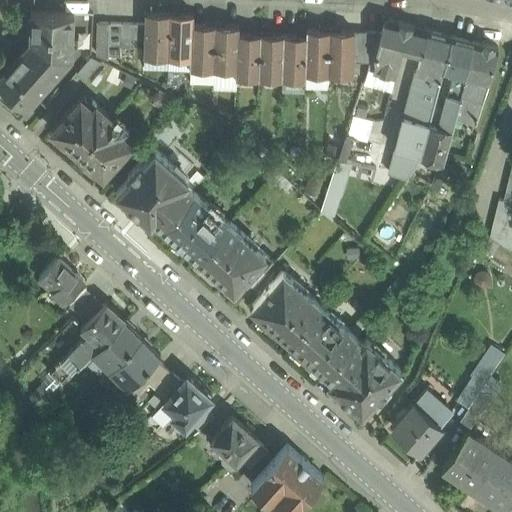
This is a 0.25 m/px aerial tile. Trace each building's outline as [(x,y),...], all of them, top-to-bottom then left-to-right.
[(71,11),(33,10),(31,38),(0,74),(0,81),(25,104),(70,54),(71,11)] [(169,12),(148,11),(146,11),(146,23),(145,47),(144,55),(146,55),(167,56),(168,56),(170,12),(169,12)] [(192,13),(170,12),(168,56),(169,56),(189,56),(189,57),(190,57),(191,57),(192,23),(193,23),(193,13),(192,13)] [(427,29),(389,19),(384,22),(384,23),(382,31),(380,31),(370,61),(368,67),(394,74),(402,43),(422,49),(427,29)] [(110,21),(98,21),(96,53),(108,57),(109,54),(110,21)] [(122,22),(110,21),(109,54),(120,55),(121,46),(122,22)] [(134,22),(122,22),(121,46),(133,46),(134,22)] [(146,23),(134,22),(133,46),(145,47),(146,23)] [(193,23),(192,23),(191,57),(190,57),(190,67),(191,67),(212,67),(212,68),(213,68),(215,23),(214,23),(214,24),(193,23)] [(237,25),(216,24),(216,23),(215,23),(213,68),(215,68),(235,68),(237,68),(238,32),(239,32),(239,24),(237,24),(237,25)] [(330,29),(307,28),(306,35),(307,35),(305,72),(306,72),(328,73),(330,29)] [(452,35),(427,28),(427,29),(422,49),(416,70),(441,76),(443,70),(452,35)] [(354,30),(330,29),(328,73),(352,74),(353,61),(354,30)] [(366,31),(354,30),(353,61),(364,61),(366,31)] [(380,31),(366,31),(364,61),(370,61),(380,31)] [(239,32),(238,32),(237,68),(235,68),(235,76),(237,76),(258,77),(259,77),(261,32),(260,33),(239,32)] [(284,33),(261,32),(259,77),(260,77),(281,77),(281,78),(282,78),(284,33)] [(306,35),(285,34),(285,33),(284,33),(282,78),(306,79),(306,72),(305,72),(307,35),(306,35)] [(475,40),(452,35),(443,70),(456,73),(454,78),(453,78),(451,79),(443,109),(456,112),(466,76),(465,76),(475,40)] [(498,46),(475,40),(465,76),(466,76),(456,112),(456,113),(476,119),(488,82),(489,82),(498,46)] [(91,55),(77,71),(86,79),(102,61),(91,55)] [(416,70),(396,148),(421,155),(429,122),(441,76),(416,70)] [(89,103),(81,96),(52,128),(78,150),(110,114),(92,99),(89,103)] [(456,112),(443,109),(439,124),(452,127),(456,113),(456,112)] [(110,114),(78,150),(103,173),(132,141),(120,130),(123,126),(110,114)] [(439,124),(429,122),(421,155),(443,160),(452,127),(439,124)] [(396,148),(345,134),(321,208),(329,215),(348,160),(390,171),(396,148)] [(189,176),(155,145),(141,161),(139,159),(128,171),(130,173),(116,188),(128,200),(126,202),(136,211),(138,208),(150,219),(154,215),(161,222),(193,187),(185,180),(189,176)] [(421,155),(396,148),(390,171),(407,176),(421,155)] [(511,165),(503,199),(499,198),(490,234),(511,248),(511,244),(511,165)] [(193,187),(161,222),(198,254),(229,220),(193,187)] [(265,252),(229,220),(198,254),(234,287),(265,252)] [(83,279),(57,255),(39,274),(66,298),(83,279)] [(320,301),(283,268),(252,303),(288,336),(320,301)] [(86,286),(70,303),(78,312),(95,295),(86,286)] [(95,295),(78,312),(86,320),(103,303),(95,295)] [(86,320),(81,325),(89,332),(82,338),(82,337),(50,369),(61,380),(91,350),(125,316),(107,300),(86,320)] [(320,301),(288,336),(324,368),(355,333),(320,301)] [(125,316),(91,350),(92,351),(93,350),(109,367),(109,368),(142,334),(142,333),(141,334),(125,318),(126,317),(125,316)] [(363,340),(355,333),(324,368),(332,374),(328,379),(340,390),(338,392),(348,401),(350,398),(362,410),(376,394),(378,396),(389,384),(387,382),(401,366),(366,336),(363,340)] [(142,334),(109,368),(110,368),(126,384),(127,385),(157,356),(161,352),(160,351),(159,351),(142,335),(143,334),(142,334)] [(491,346),(472,375),(483,382),(503,353),(491,346)] [(157,356),(127,385),(137,394),(149,381),(148,381),(164,363),(157,356)] [(164,363),(148,381),(149,381),(157,388),(173,370),(164,363)] [(173,370),(157,388),(166,396),(181,378),(173,370)] [(201,384),(187,372),(181,378),(166,396),(163,398),(175,409),(172,412),(185,424),(190,420),(204,404),(212,394),(210,392),(211,391),(202,383),(201,384)] [(472,375),(456,398),(468,406),(483,382),(472,375)] [(421,407),(414,401),(393,425),(421,449),(442,425),(441,424),(453,410),(433,394),(421,407)] [(481,410),(471,403),(460,419),(470,426),(481,410)] [(204,404),(190,420),(199,429),(214,412),(204,404)] [(257,435),(232,413),(211,436),(224,448),(222,450),(223,454),(230,461),(234,461),(239,455),(256,437),(257,435)] [(497,450),(467,430),(443,466),(472,487),(497,450)] [(256,437),(239,455),(243,459),(249,465),(268,448),(256,437)] [(287,442),(251,483),(284,511),(290,511),(323,474),(309,462),(310,461),(302,454),(301,455),(287,442)] [(511,511),(511,460),(497,450),(472,487),(510,511),(511,511)] [(243,459),(232,471),(238,477),(249,465),(243,459)]
